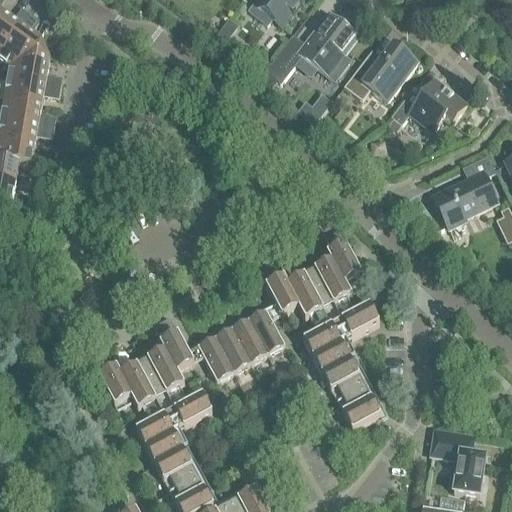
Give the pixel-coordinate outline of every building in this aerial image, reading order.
[(248,0),(256,6),(252,11),(247,17),(267,32),(272,25),(281,32),(305,0),(248,0)] [(14,28),(5,21),(0,27),(0,61),(30,20),(23,15),(14,28)] [(37,25),(30,20),(0,61),(0,63),(10,71),(46,56),(42,48),(28,38),(37,25)] [(270,69),(264,78),(276,87),(280,90),(287,80),(295,71),(311,83),(317,74),(326,81),(333,86),(335,88),(352,66),(346,62),(359,44),(357,42),(327,20),(310,43),(304,50),(292,40),(270,69)] [(228,24),(214,44),(223,51),(238,31),(228,24)] [(386,109),(417,69),(392,51),(373,75),(363,67),(343,93),(361,107),(369,96),(386,109)] [(50,66),(46,56),(10,71),(8,82),(61,93),(63,84),(48,81),(50,66)] [(261,81),(259,84),(262,86),(271,94),(276,87),(264,78),(261,81)] [(60,101),(61,93),(8,82),(5,103),(42,110),(44,98),(60,101)] [(452,130),(466,112),(434,87),(421,104),(411,97),(390,124),(400,132),(408,122),(432,141),(445,124),(452,130)] [(305,107),(297,118),(314,131),(332,108),(322,100),(312,112),(305,107)] [(40,121),(42,110),(5,103),(1,123),(54,133),(55,124),(40,121)] [(176,128),(184,118),(177,112),(169,123),(176,128)] [(52,141),(54,133),(1,123),(0,127),(0,142),(34,150),(37,138),(52,141)] [(32,161),(34,150),(0,142),(0,163),(34,170),(34,171),(46,173),(48,164),(32,161)] [(487,162),(471,169),(462,174),(468,186),(434,203),(448,232),(497,209),(485,185),(496,180),(487,162)] [(33,179),(34,171),(34,170),(0,163),(0,184),(15,188),(17,176),(33,179)] [(13,198),(15,188),(0,184),(0,205),(27,211),(28,201),(13,198)] [(503,223),(495,226),(507,250),(511,247),(511,219),(509,213),(500,217),(503,223)] [(329,251),(342,244),(338,236),(325,243),(329,251)] [(345,289),(361,280),(345,250),(326,260),(330,267),(288,290),(284,282),(266,292),(282,322),(298,313),(305,326),(351,301),(345,289)] [(253,292),(276,280),(272,271),(249,283),(253,292)] [(351,343),(379,329),(369,311),(341,326),(351,343)] [(266,317),(248,326),(267,361),(285,352),(266,317)] [(248,326),(231,335),(250,370),(267,361),(248,326)] [(352,438),(380,423),(331,331),(303,346),(331,397),(337,394),(348,416),(342,419),(352,438)] [(231,335),(215,344),(234,379),(250,370),(231,335)] [(116,375),(111,378),(99,385),(115,414),(132,405),(139,417),(184,392),(177,380),(194,371),(178,341),(159,352),(162,357),(120,381),(116,375)] [(217,388),(234,379),(215,344),(198,353),(217,388)] [(183,436),(211,421),(201,403),(174,418),(183,436)] [(176,511),(211,511),(163,424),(136,439),(165,491),(171,487),(182,508),(176,511)] [(480,503),(486,463),(473,461),(476,444),(442,439),(440,451),(434,451),(432,464),(460,468),(455,499),(480,503)] [(263,511),(255,497),(227,511),(263,511)] [(441,502),(439,511),(463,511),(465,506),(441,502)]
